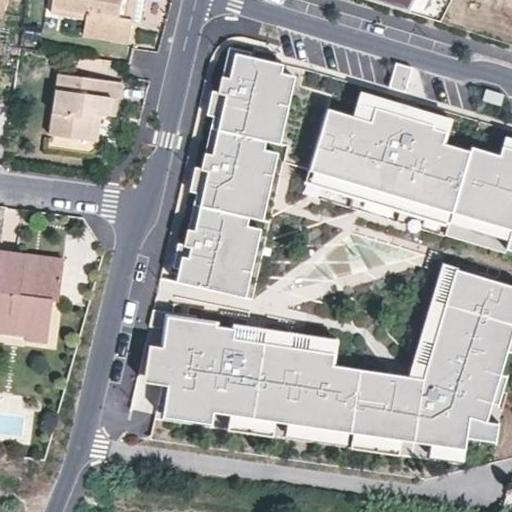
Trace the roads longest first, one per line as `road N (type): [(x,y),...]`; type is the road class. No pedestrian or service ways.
road 1 (track): [(489,502),(118,449),(90,428)]
road 2 (residential): [(54,511),(90,428),(149,207)]
road 3 (residential): [(511,83),(225,0)]
road 4 (residential): [(149,207),(197,0)]
road 5 (residential): [(0,185),(149,207)]
